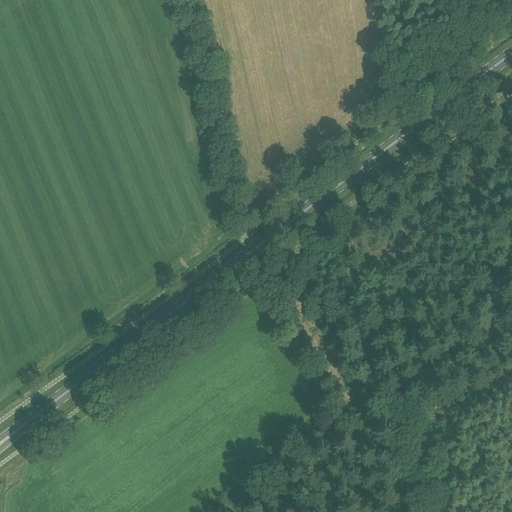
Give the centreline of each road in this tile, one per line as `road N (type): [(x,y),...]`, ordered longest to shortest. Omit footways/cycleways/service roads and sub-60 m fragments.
road 1 (primary): [(0,444),(511,55)]
road 2 (track): [(511,387),(433,417),(371,411),(310,427),(212,511)]
road 3 (track): [(192,0),(250,256)]
